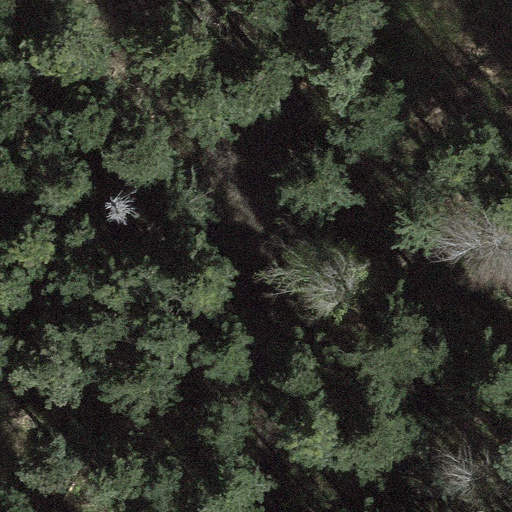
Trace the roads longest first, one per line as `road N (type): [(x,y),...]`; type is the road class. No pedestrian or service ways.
road 1 (track): [(114,0),(233,158),(270,511)]
road 2 (track): [(233,158),(274,0)]
